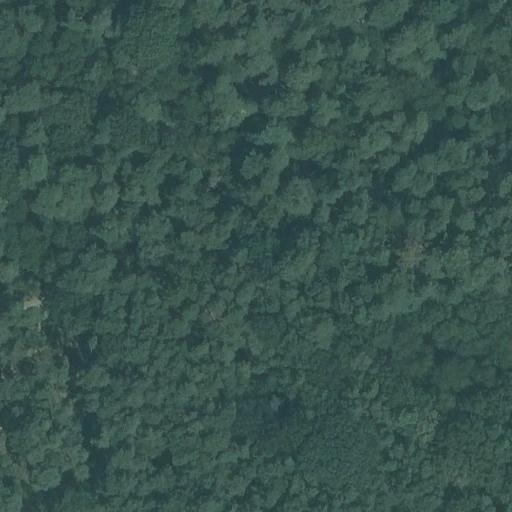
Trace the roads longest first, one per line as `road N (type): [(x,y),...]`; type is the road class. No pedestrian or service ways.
road 1 (track): [(473,511),(455,463),(260,240)]
road 2 (track): [(260,240),(160,126),(118,0)]
